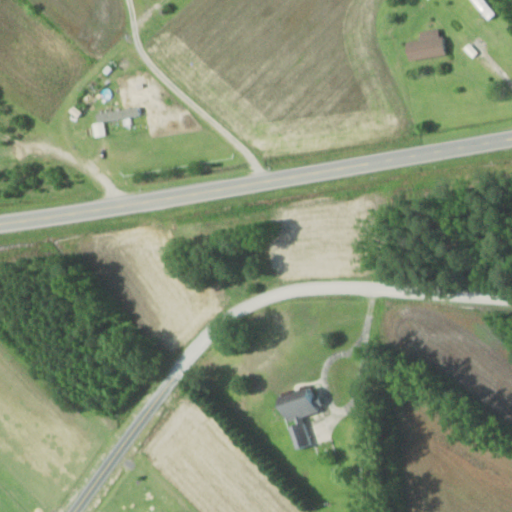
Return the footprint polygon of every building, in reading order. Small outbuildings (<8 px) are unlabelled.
[(474,0),(490,22),(500,14),(489,0),(474,0)] [(426,32),(427,40),(410,42),(412,61),(452,56),(449,29),(426,32)] [(150,126),(148,100),(111,103),(113,130),(150,126)] [(306,417),(329,411),(323,387),(286,396),(300,451),(314,448),(306,417)] [(373,469),(362,469),(362,487),(373,487),(373,469)]
